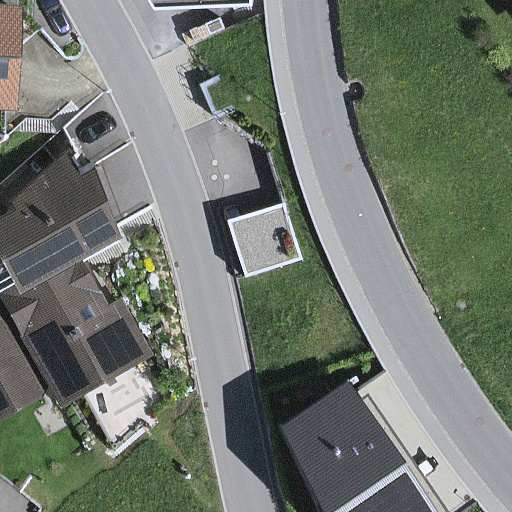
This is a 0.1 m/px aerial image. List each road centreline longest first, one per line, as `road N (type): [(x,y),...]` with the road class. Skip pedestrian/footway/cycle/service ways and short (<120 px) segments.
road 1 (residential): [(255,511),(176,183),(141,94),(89,0)]
road 2 (residential): [(511,481),(435,380),(363,234),(331,154),(309,0)]
